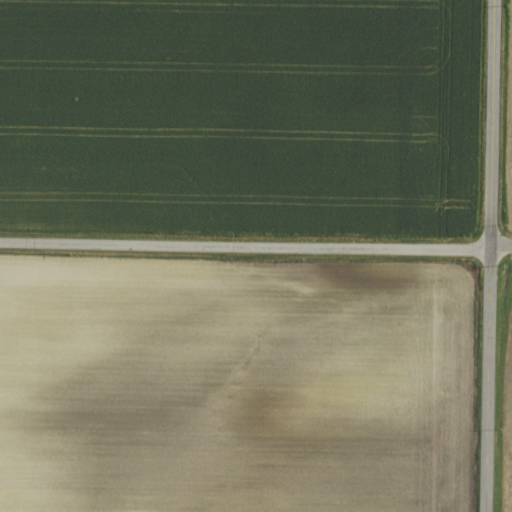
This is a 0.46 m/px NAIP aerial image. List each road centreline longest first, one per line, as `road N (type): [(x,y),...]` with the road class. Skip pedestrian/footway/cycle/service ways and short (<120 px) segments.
road 1 (residential): [(482,511),(491,0)]
road 2 (residential): [(511,242),(0,240)]
